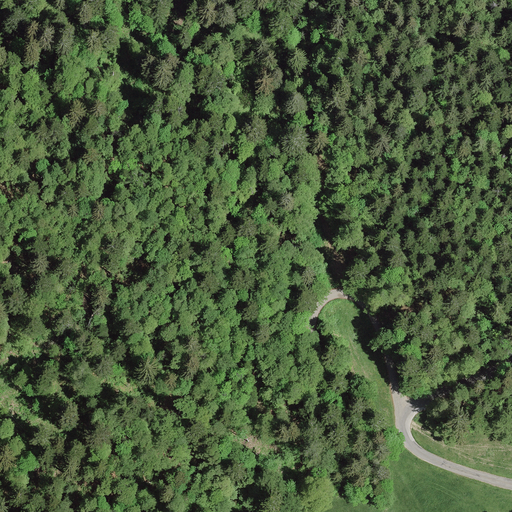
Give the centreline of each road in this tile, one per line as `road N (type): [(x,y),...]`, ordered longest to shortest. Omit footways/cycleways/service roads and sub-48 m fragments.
road 1 (track): [(350,294),(321,212),(307,128),(310,0)]
road 2 (unclassified): [(511,486),(423,455),(404,430),(417,404),(511,363)]
